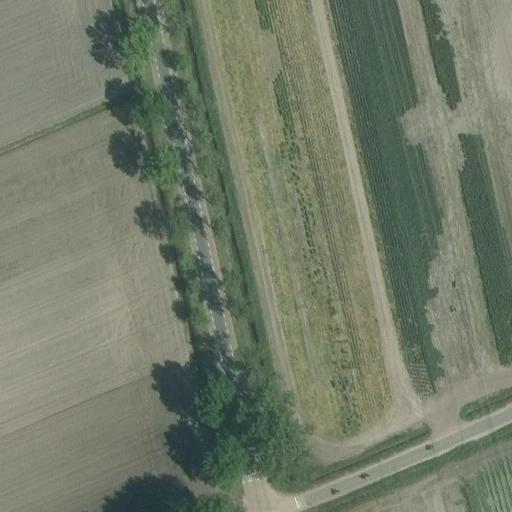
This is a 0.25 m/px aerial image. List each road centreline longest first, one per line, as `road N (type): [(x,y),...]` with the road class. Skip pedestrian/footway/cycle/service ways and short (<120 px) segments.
road 1 (tertiary): [(259,511),(148,0)]
road 2 (unclassified): [(511,413),(282,511)]
